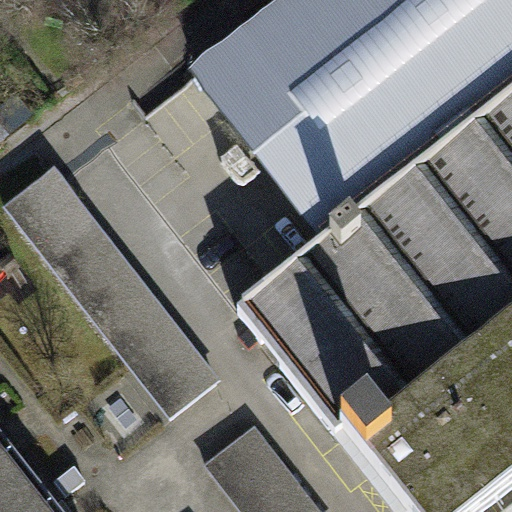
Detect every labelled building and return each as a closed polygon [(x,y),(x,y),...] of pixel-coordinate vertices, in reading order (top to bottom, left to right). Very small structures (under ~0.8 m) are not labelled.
[(511,0),(298,0),(201,76),(332,244),(511,103),(511,0)] [(344,434),(404,511),(488,511),(511,494),(511,103),(332,244),(240,316),(337,439),(344,434)] [(63,181),(11,221),(131,374),(173,429),(226,388),(63,181)] [(316,511),(257,436),(210,472),(241,511),(316,511)] [(0,442),(0,484),(20,468),(0,442)] [(54,511),(20,468),(0,484),(0,511),(54,511)] [(94,492),(81,476),(63,490),(76,506),(94,492)]
